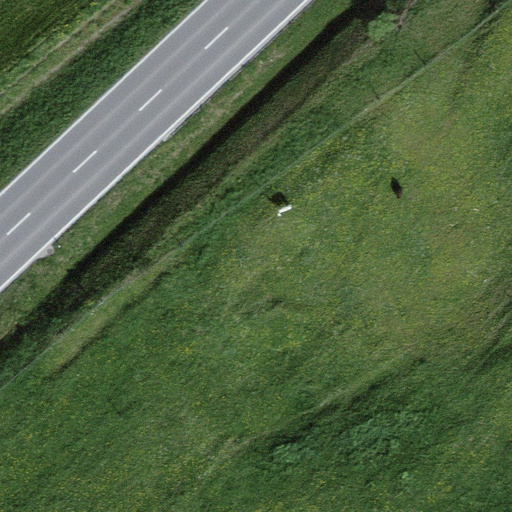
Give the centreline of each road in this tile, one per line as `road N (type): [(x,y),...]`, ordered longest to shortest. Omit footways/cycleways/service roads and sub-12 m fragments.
road 1 (primary): [(0,241),(255,0)]
road 2 (track): [(0,102),(126,0)]
